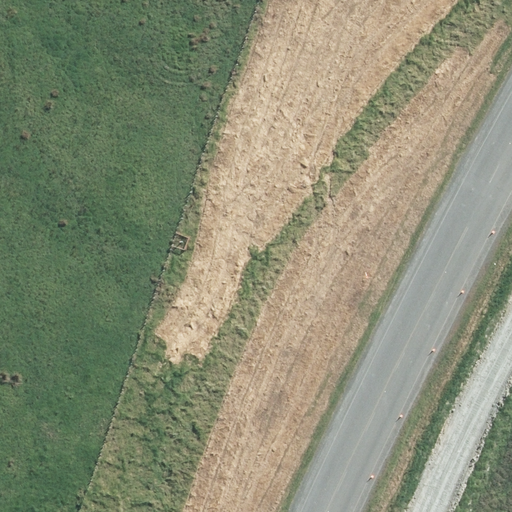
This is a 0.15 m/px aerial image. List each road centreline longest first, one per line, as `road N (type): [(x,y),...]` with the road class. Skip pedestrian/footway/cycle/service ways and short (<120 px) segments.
road 1 (trunk): [(276,511),(345,343),(511,29)]
road 2 (unclassified): [(314,511),(366,392),(511,108)]
road 3 (trunk): [(511,132),(375,390),(325,511)]
